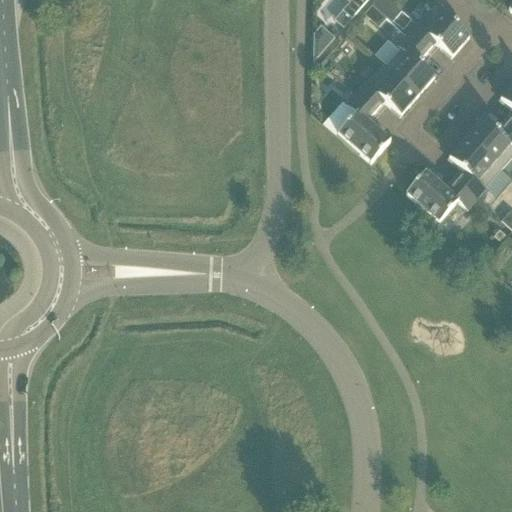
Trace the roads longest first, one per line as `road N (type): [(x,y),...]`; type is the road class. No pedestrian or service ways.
road 1 (residential): [(511,67),(432,160),(401,131),(493,27)]
road 2 (unclassified): [(249,282),(276,205),(280,0)]
road 3 (tertiary): [(364,511),(367,455),(353,386),(325,338),(287,302),(249,282)]
road 4 (secondary): [(9,136),(2,0)]
road 5 (secondary): [(69,256),(30,196),(9,136)]
